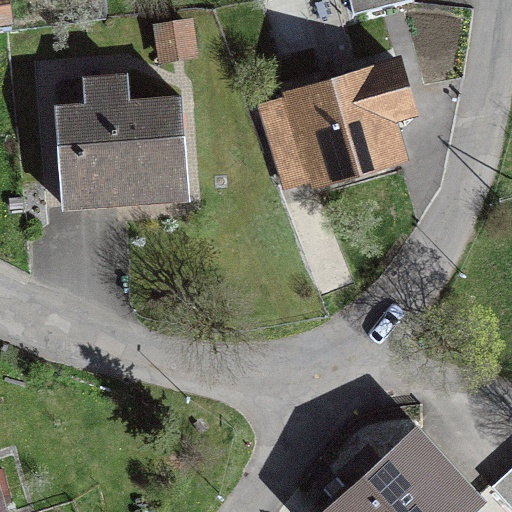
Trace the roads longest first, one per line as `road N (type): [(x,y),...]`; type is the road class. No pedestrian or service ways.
road 1 (residential): [(340,364),(419,278),(460,203),(504,0)]
road 2 (residential): [(340,364),(293,373),(195,367),(126,351),(0,301)]
road 3 (residential): [(235,511),(340,364)]
